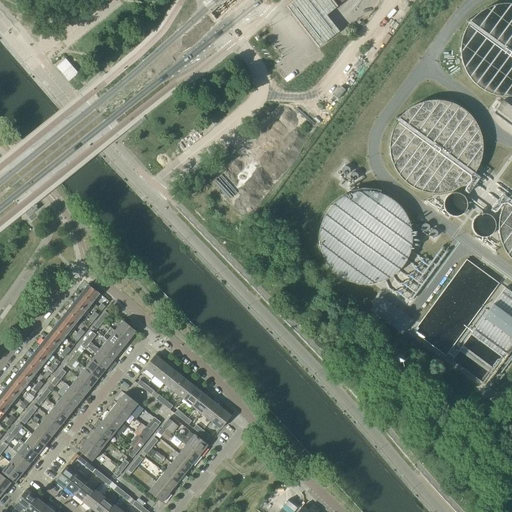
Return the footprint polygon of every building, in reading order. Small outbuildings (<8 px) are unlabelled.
[(335,8),(329,0),(293,0),(287,5),(294,14),(307,31),(318,46),(340,31),(329,17),(327,13),(329,12),(335,8)] [(78,74),(65,59),(56,67),(69,82),(78,74)] [(495,110),(493,114),(511,127),(511,107),(502,100),(500,103),(495,110)] [(1,157),(0,157),(0,170),(13,185),(21,177),(7,161),(6,162),(1,166),(0,164),(0,163),(4,160),(5,159),(2,156),(1,157)] [(40,201),(42,200),(39,197),(38,197),(33,201),(30,199),(35,194),(36,194),(21,177),(13,185),(32,206),(33,207),(37,203),(38,203),(40,201)] [(466,259),(413,332),(446,356),(447,354),(453,358),(451,361),(486,386),(511,350),(511,293),(505,288),(457,352),(452,348),(499,284),(466,259)] [(88,285),(81,293),(92,303),(96,298),(97,299),(100,295),(88,285)] [(81,293),(74,302),(87,312),(90,309),(88,308),(92,303),(81,293)] [(375,305),(371,311),(402,334),(404,331),(407,328),(413,320),(399,310),(395,307),(381,297),(375,305)] [(74,302),(67,311),(78,320),(82,315),(84,316),(87,312),(74,302)] [(67,311),(60,319),(73,330),(76,326),(74,325),(78,320),(67,311)] [(105,312),(99,319),(103,322),(108,315),(105,312)] [(60,319),(53,328),(64,337),(68,332),(70,333),(73,330),(60,319)] [(103,322),(99,319),(94,326),(97,329),(103,322)] [(122,321),(114,331),(128,342),(136,332),(122,321)] [(53,328),(46,337),(59,347),(62,343),(60,342),(64,337),(53,328)] [(114,331),(107,340),(120,351),(128,342),(114,331)] [(92,332),(86,339),(90,342),(96,335),(92,332)] [(46,337),(39,345),(51,354),(55,349),(56,351),(59,347),(46,337)] [(90,342),(86,339),(81,346),(84,349),(86,347),(90,342)] [(107,340),(99,350),(113,361),(120,351),(107,340)] [(96,354),(92,359),(105,370),(113,361),(99,350),(90,342),(86,347),(96,354)] [(39,345),(32,354),(45,364),(48,360),(47,359),(51,354),(39,345)] [(77,351),(71,358),(75,361),(81,354),(77,351)] [(32,354),(25,363),(37,372),(41,367),(42,368),(45,364),(32,354)] [(144,369),(153,377),(164,363),(155,355),(144,369)] [(75,361),(71,358),(66,365),(69,368),(75,361)] [(92,359),(84,368),(98,379),(105,370),(92,359)] [(398,366),(402,370),(409,363),(405,359),(398,366)] [(25,363),(18,371),(31,382),(35,378),(33,377),(37,372),(25,363)] [(153,377),(163,384),(174,370),(164,363),(153,377)] [(84,368),(77,378),(90,389),(98,379),(84,368)] [(62,370),(56,377),(60,380),(66,373),(62,370)] [(163,384),(172,392),(183,378),(174,370),(163,384)] [(18,371),(12,380),(23,389),(27,384),(29,385),(31,382),(18,371)] [(60,380),(56,377),(51,384),(54,387),(60,380)] [(77,378),(69,387),(83,398),(90,389),(77,378)] [(172,392),(182,399),(193,385),(183,378),(172,392)] [(12,380),(5,388),(18,399),(21,395),(19,394),(23,389),(12,380)] [(137,384),(144,390),(147,386),(140,380),(137,384)] [(182,399),(191,407),(202,393),(193,385),(182,399)] [(147,386),(144,390),(151,395),(153,391),(147,386)] [(69,387),(62,397),(75,407),(83,398),(69,387)] [(5,388),(0,394),(0,398),(9,406),(13,401),(15,402),(18,399),(5,388)] [(47,389),(41,396),(45,399),(50,392),(47,389)] [(124,393),(116,403),(130,414),(138,404),(124,393)] [(191,407),(201,414),(212,401),(202,393),(191,407)] [(45,399),(41,396),(35,403),(39,406),(45,399)] [(155,399),(162,404),(165,401),(158,396),(155,399)] [(62,397),(54,406),(68,417),(75,407),(62,397)] [(0,398),(0,413),(4,416),(7,412),(5,411),(9,406),(0,398)] [(165,401),(162,404),(169,410),(172,406),(165,401)] [(201,414),(210,422),(221,408),(212,401),(201,414)] [(116,403),(109,412),(122,423),(130,414),(116,403)] [(54,406),(47,415),(60,426),(68,417),(54,406)] [(32,408),(26,414),(30,418),(35,411),(32,408)] [(221,408),(210,422),(220,429),(231,416),(221,408)] [(174,414),(181,419),(184,416),(177,410),(174,414)] [(109,412),(101,422),(115,433),(122,423),(109,412)] [(30,418),(26,414),(20,421),(24,424),(30,418)] [(47,415),(39,425),(53,436),(60,426),(47,415)] [(184,416),(181,419),(188,425),(191,421),(184,416)] [(169,419),(163,426),(167,429),(172,422),(169,419)] [(101,422),(93,431),(107,442),(115,433),(101,422)] [(137,431),(135,433),(145,442),(147,439),(152,434),(153,432),(149,429),(149,430),(146,427),(141,423),(136,430),(137,431)] [(155,423),(149,429),(153,432),(158,426),(155,423)] [(39,425),(32,434),(45,445),(53,436),(39,425)] [(193,429),(200,434),(202,430),(196,425),(193,429)] [(16,426),(11,433),(15,436),(20,440),(23,437),(17,433),(20,429),(16,426)] [(167,429),(163,426),(158,433),(167,441),(172,436),(170,434),(171,433),(167,429)] [(202,430),(200,434),(207,440),(210,436),(202,430)] [(93,431),(86,441),(100,452),(107,442),(93,431)] [(186,444),(199,456),(208,446),(194,434),(193,435),(189,431),(182,441),(186,444)] [(15,436),(11,433),(5,440),(9,443),(15,436)] [(145,442),(135,433),(134,434),(136,435),(129,444),(134,448),(138,451),(144,444),(145,442)] [(32,434),(24,444),(38,455),(45,445),(32,434)] [(154,438),(148,444),(152,447),(157,441),(154,438)] [(100,452),(86,441),(78,450),(92,461),(100,452)] [(17,453),(30,464),(38,455),(24,444),(17,453)] [(152,447),(148,444),(142,452),(146,455),(148,452),(153,457),(161,463),(165,458),(157,452),(156,451),(155,452),(151,448),(152,447)] [(186,444),(179,453),(192,465),(199,456),(186,444)] [(138,451),(134,448),(129,455),(132,458),(138,451)] [(17,453),(9,462),(23,473),(30,464),(17,453)] [(179,453),(171,463),(185,474),(192,465),(179,453)] [(76,460),(83,466),(86,462),(76,454),(67,465),(70,467),(76,460)] [(138,457),(133,463),(137,466),(142,459),(138,457)] [(125,460),(119,467),(123,470),(129,463),(125,460)] [(23,473),(9,462),(1,472),(15,483),(23,473)] [(83,466),(90,471),(93,467),(86,462),(83,466)] [(137,466),(133,463),(127,470),(131,473),(137,466)] [(171,463),(163,472),(177,484),(185,474),(171,463)] [(55,480),(65,488),(76,475),(66,467),(55,480)] [(123,470),(119,467),(114,474),(117,477),(123,470)] [(95,475),(102,480),(105,477),(98,471),(95,475)] [(163,472),(156,482),(170,493),(177,484),(163,472)] [(0,474),(0,488),(4,492),(11,483),(0,474)] [(65,488),(74,496),(85,482),(76,475),(65,488)] [(105,477),(102,480),(109,486),(112,482),(105,477)] [(74,496),(84,503),(95,490),(85,482),(74,496)] [(170,493),(156,482),(148,491),(162,503),(170,493)] [(113,490),(120,495),(123,492),(116,486),(113,490)] [(16,503),(25,511),(36,497),(26,490),(16,503)] [(84,503),(93,511),(104,497),(95,490),(84,503)] [(123,492),(120,495),(127,501),(130,497),(123,492)] [(25,511),(26,511),(39,511),(45,505),(36,497),(25,511)] [(93,511),(94,511),(107,511),(113,504),(104,497),(93,511)] [(132,505),(139,510),(142,507),(135,501),(132,505)]
